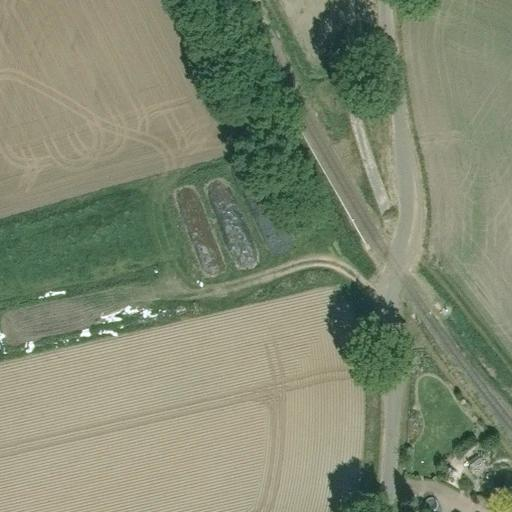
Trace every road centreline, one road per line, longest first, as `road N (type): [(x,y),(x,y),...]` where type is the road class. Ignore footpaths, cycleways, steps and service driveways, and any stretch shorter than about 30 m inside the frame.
road 1 (residential): [(382,0),(360,51),(355,127),(395,236),(383,511)]
road 2 (unknown): [(205,0),(389,315)]
